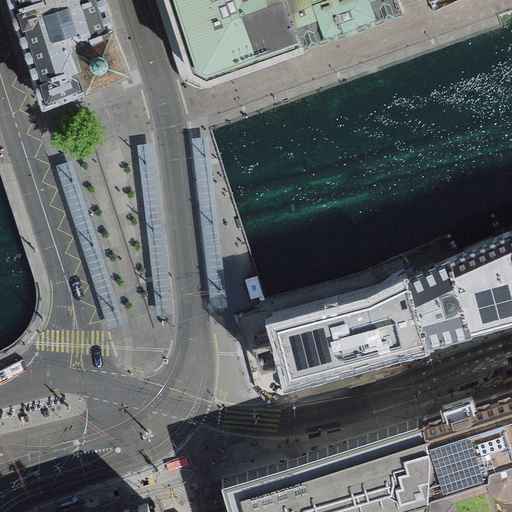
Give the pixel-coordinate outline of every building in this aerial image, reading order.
[(3,0),(41,105),(85,90),(70,49),(117,33),(105,0),(3,0)] [(273,66),(318,49),(300,0),(165,0),(176,33),(184,57),(192,81),(209,90),(273,66)] [(300,0),(318,49),(367,31),(409,15),(404,2),(403,0),(300,0)] [(126,59),(117,33),(70,49),(85,90),(107,82),(131,73),(126,59)] [(511,279),(511,233),(500,237),(511,279)] [(468,334),(511,321),(511,279),(500,237),(481,246),(445,262),(468,334)] [(451,339),(468,334),(445,262),(426,267),(407,274),(428,344),(438,342),(451,339)] [(369,360),(428,344),(407,274),(368,291),(271,317),(282,356),(289,383),(369,360)] [(511,390),(496,396),(431,417),(437,441),(433,488),(427,508),(425,511),(489,511),(501,487),(508,489),(511,487),(511,390)] [(314,453),(310,455),(322,504),(343,499),(344,511),(416,511),(427,508),(433,488),(437,441),(431,417),(404,425),(327,449),(314,453)] [(324,511),(322,504),(310,455),(270,468),(226,480),(235,511),(324,511)] [(511,511),(511,487),(508,489),(501,487),(489,511),(511,511)] [(344,511),(343,499),(322,504),(324,511),(344,511)]
